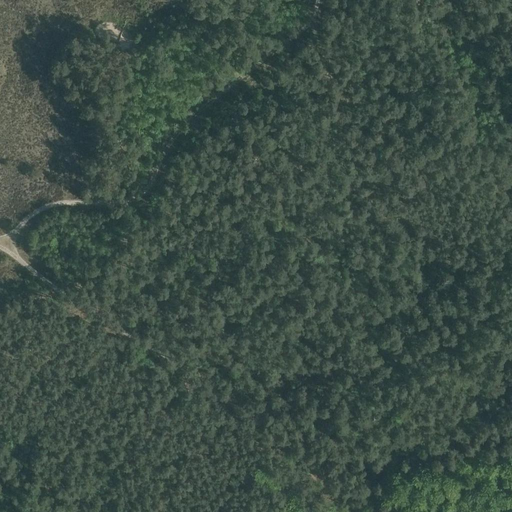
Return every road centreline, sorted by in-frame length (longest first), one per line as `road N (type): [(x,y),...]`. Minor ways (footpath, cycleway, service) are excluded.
road 1 (track): [(358,511),(291,449),(1,247)]
road 2 (track): [(312,20),(189,119),(138,197),(39,209),(1,247)]
